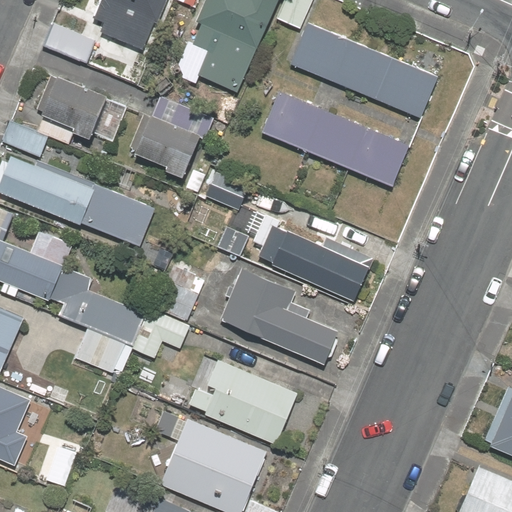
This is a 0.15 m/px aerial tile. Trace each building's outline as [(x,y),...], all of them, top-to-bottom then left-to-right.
[(143,50),(148,38),(152,39),(168,0),(97,0),(92,14),(101,18),(95,31),(143,50)] [(210,0),(200,24),(205,26),(197,44),(212,50),(201,76),(244,94),(282,3),(283,0),(210,0)] [(316,0),(287,0),(280,19),(304,29),(316,0)] [(97,40),(54,22),(44,45),(87,63),(97,40)] [(441,77),(309,22),(291,65),(423,120),(441,77)] [(115,97),(63,75),(39,132),(92,154),(115,97)] [(414,144),(282,89),(264,133),(396,188),(414,144)] [(208,137),(157,116),(141,155),(191,176),(208,137)] [(51,138),(13,122),(5,141),(43,157),(51,138)] [(1,190),(141,248),(155,214),(158,208),(38,158),(35,164),(15,156),(1,190)] [(40,229),(30,252),(5,242),(16,215),(0,208),(0,281),(8,285),(5,290),(134,344),(147,313),(89,289),(93,279),(67,268),(77,244),(40,229)] [(283,222),(269,216),(257,244),(265,247),(261,257),(277,263),(276,267),(310,281),(345,296),(360,261),(363,253),(328,238),(325,246),(290,232),(280,228),(283,222)] [(251,234),(223,222),(210,250),(239,262),(251,234)] [(207,278),(176,265),(158,308),(189,321),(207,278)] [(298,291),(244,269),(222,322),(324,365),(338,331),(290,311),(298,291)] [(28,317),(0,305),(0,372),(4,374),(28,317)] [(134,350),(159,361),(167,342),(184,349),(194,325),(152,308),(134,350)] [(120,379),(134,344),(90,326),(75,360),(120,379)] [(289,419),(300,393),(230,364),(222,360),(211,386),(219,390),(216,396),(198,389),(191,404),(210,412),(208,415),(278,444),(289,419)] [(511,382),(508,380),(482,443),(511,454),(511,382)] [(0,457),(13,464),(26,434),(15,429),(30,397),(0,384),(0,457)] [(159,428),(184,439),(164,486),(227,511),(244,511),(270,452),(192,420),(190,423),(166,412),(159,428)] [(79,454),(59,445),(45,479),(65,487),(79,454)] [(511,511),(511,477),(477,463),(471,478),(457,511),(511,511)] [(195,511),(163,498),(156,511),(195,511)] [(282,511),(283,511),(254,499),(248,511),(282,511)]
